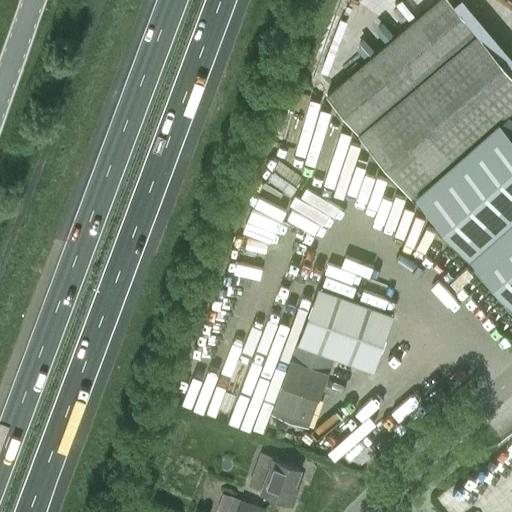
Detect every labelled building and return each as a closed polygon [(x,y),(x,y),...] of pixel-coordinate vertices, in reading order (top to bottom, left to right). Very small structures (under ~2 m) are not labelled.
[(511,133),(498,118),(511,105),(511,72),(449,0),(434,0),(326,93),(411,192),(416,187),(511,299),(511,133)] [(508,23),(511,16),(511,0),(506,0),(496,15),(508,23)] [(265,185),(255,193),(282,221),(289,215),(281,206),(308,180),(285,156),(260,180),(265,185)] [(380,331),(388,309),(318,284),(297,343),(272,412),(307,425),(332,354),(350,361),(367,367),(380,331)] [(201,403),(165,504),(187,511),(263,511),(291,435),(201,403)] [(511,495),(511,482),(495,464),(488,470),(511,495)]
